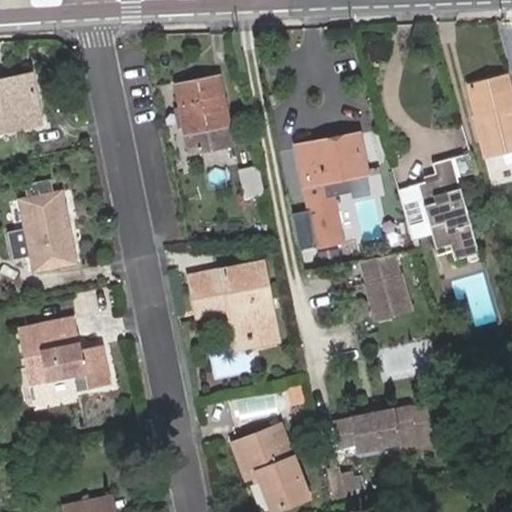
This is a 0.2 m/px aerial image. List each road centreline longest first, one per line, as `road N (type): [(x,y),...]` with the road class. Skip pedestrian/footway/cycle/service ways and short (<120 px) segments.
road 1 (residential): [(198,511),(94,11)]
road 2 (tertiary): [(94,11),(300,0)]
